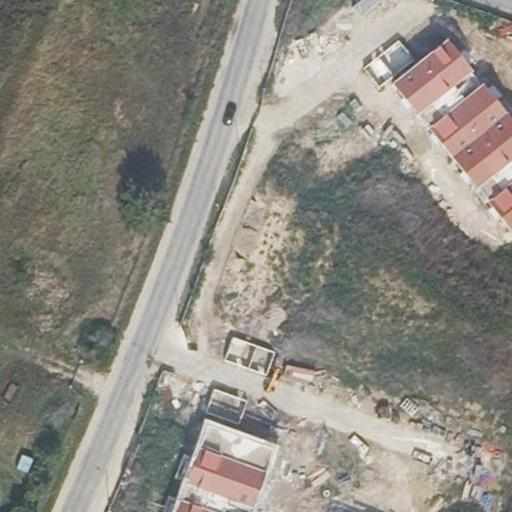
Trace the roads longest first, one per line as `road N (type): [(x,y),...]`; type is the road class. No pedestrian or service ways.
road 1 (residential): [(257,0),(189,218),(73,511)]
road 2 (unknown): [(102,440),(449,492),(472,473),(491,422),(511,317)]
